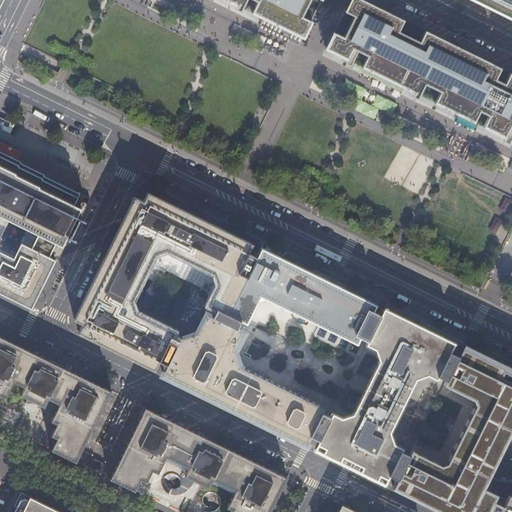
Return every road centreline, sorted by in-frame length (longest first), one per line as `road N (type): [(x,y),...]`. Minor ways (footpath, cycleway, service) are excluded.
road 1 (motorway): [(0,0),(495,236)]
road 2 (tertiary): [(511,338),(135,153)]
road 3 (motorway): [(511,177),(158,0)]
road 4 (residential): [(323,472),(46,334)]
road 5 (unclassified): [(46,334),(135,153)]
road 6 (tertiary): [(135,153),(0,84)]
road 7 (residential): [(7,451),(128,511)]
